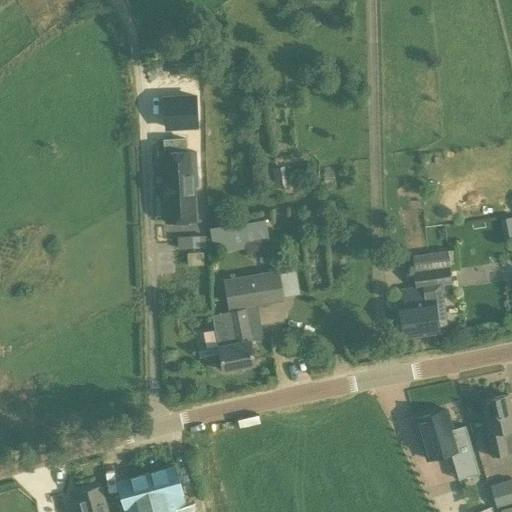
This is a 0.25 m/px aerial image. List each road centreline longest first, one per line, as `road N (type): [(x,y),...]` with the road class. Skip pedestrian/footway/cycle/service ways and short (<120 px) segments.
road 1 (unclassified): [(154,429),(141,97),(133,43),(114,0)]
road 2 (unclassified): [(371,0),(385,378)]
road 3 (tertiary): [(154,429),(385,378)]
road 4 (tertiary): [(0,472),(154,429)]
road 5 (tertiary): [(385,378),(511,353)]
